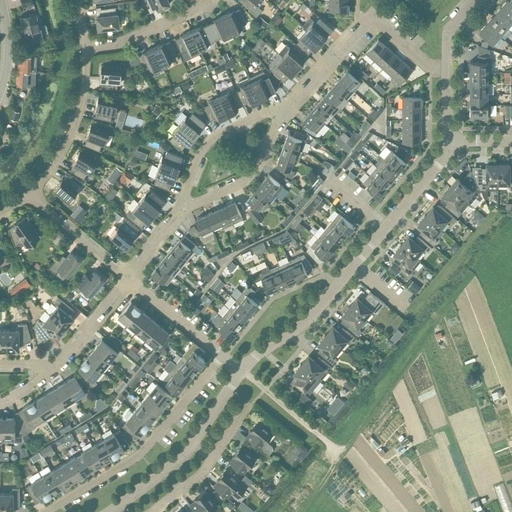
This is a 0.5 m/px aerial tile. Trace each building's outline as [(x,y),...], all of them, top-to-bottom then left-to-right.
[(146,0),(149,7),(155,4),(158,9),(170,3),(168,0),(146,0)] [(238,0),(249,9),(248,10),(256,17),(262,10),(256,5),(260,0),(238,0)] [(283,0),(282,0),(278,6),(281,9),(287,2),(283,0)] [(300,0),(293,0),(285,10),(291,15),(303,2),(300,0)] [(347,0),(328,0),(329,2),(329,12),(348,12),(348,2),(347,0)] [(506,0),(500,7),(511,17),(511,2),(509,0),(508,0),(506,0)] [(101,15),(96,16),(98,29),(105,28),(106,30),(113,29),(112,27),(119,26),(117,13),(116,13),(115,7),(116,7),(116,6),(101,8),(101,15)] [(223,15),(231,33),(242,28),(241,26),(246,23),(239,7),(238,8),(239,9),(234,12),(233,10),(230,12),(230,11),(229,12),(230,12),(223,15)] [(493,15),(507,27),(511,21),(511,17),(500,7),(493,15)] [(43,36),(37,13),(21,17),(27,41),(43,36)] [(206,22),(215,41),(214,38),(219,36),(220,38),(231,33),(223,15),(216,18),(215,18),(215,19),(212,20),(213,22),(208,24),(207,22),(206,22)] [(306,29),(305,29),(320,42),(325,37),(326,36),(328,34),(327,32),(331,28),(332,29),(317,15),(317,16),(318,16),(319,17),(315,22),(313,20),(310,17),(302,26),(306,29)] [(486,23),(500,35),(507,27),(493,15),(486,23)] [(260,16),(256,21),(264,27),(268,23),(260,16)] [(190,30),(199,48),(210,43),(208,41),(214,38),(215,41),(206,22),(206,23),(207,24),(202,27),(201,25),(198,27),(198,26),(190,30)] [(492,43),(500,35),(486,23),(479,32),(492,43)] [(293,42),(309,56),(307,54),(311,50),(312,51),(315,48),(315,49),(315,48),(320,42),(305,29),(298,38),(300,40),(296,44),(294,42),(293,42)] [(174,37),(182,56),(185,60),(201,53),(199,48),(190,30),(183,33),(180,35),(180,36),(175,39),(175,37),(174,37)] [(260,36),(256,41),(261,45),(265,40),(260,36)] [(378,39),(365,53),(374,61),(386,47),(378,39)] [(153,47),(161,66),(172,61),(171,58),(177,56),(178,58),(177,58),(178,58),(169,40),(170,42),(165,44),(164,42),(160,44),(153,47)] [(282,55),(297,69),(302,63),(304,60),(303,59),(307,55),(308,56),(309,56),(293,42),(293,43),(295,44),(292,49),(286,44),(278,52),(279,53),(282,55)] [(142,66),(145,73),(146,73),(146,72),(145,73),(144,71),(150,68),(151,70),(161,66),(153,47),(146,51),(146,50),(146,51),(142,52),(143,54),(138,56),(137,55),(137,57),(142,66)] [(386,47),(374,61),(376,63),(382,68),(395,54),(388,48),(386,47)] [(269,64),(269,69),(285,83),(285,82),(284,81),(287,76),(289,78),(291,75),(292,75),(292,74),(296,69),(297,69),(282,55),(279,53),(269,64)] [(395,54),(382,68),(383,69),(389,74),(390,75),(391,76),(399,67),(403,62),(402,61),(397,56),(396,55),(395,54)] [(18,71),(36,72),(36,71),(37,56),(31,56),(19,55),(18,71)] [(470,61),(470,72),(487,72),(490,72),(490,55),(478,55),(478,61),(470,61)] [(137,57),(129,61),(133,70),(142,66),(137,57)] [(354,62),(350,65),(356,70),(359,67),(354,62)] [(399,67),(391,76),(400,84),(412,70),(404,62),(403,62),(399,67)] [(120,83),(121,68),(101,67),(100,77),(100,78),(100,82),(102,82),(101,87),(99,87),(99,88),(119,89),(117,89),(117,83),(120,83)] [(357,71),(366,79),(369,76),(360,68),(357,71)] [(339,78),(354,91),(361,83),(347,70),(339,78)] [(18,71),(17,86),(27,86),(28,86),(35,87),(35,79),(36,79),(36,72),(18,71)] [(259,99),(266,96),(266,97),(267,96),(270,95),(269,93),(274,91),(275,92),(276,92),(267,74),(263,71),(249,77),(251,81),(259,99)] [(470,72),(470,83),(487,83),(487,72),(470,72)] [(235,89),(243,107),(244,107),(243,105),(248,103),(249,104),(252,103),(253,103),(259,99),(251,81),(249,77),(239,82),(241,86),(240,86),(241,89),(236,91),(235,88),(235,89)] [(332,86),(346,99),(354,91),(339,78),(332,86)] [(187,80),(181,83),(184,89),(190,86),(187,80)] [(386,91),(377,83),(374,86),(383,94),(386,91)] [(470,83),(470,94),(487,94),(487,83),(470,83)] [(179,85),(173,88),(176,94),(181,91),(179,85)] [(325,94),(339,108),(341,109),(348,101),(346,99),(332,86),(325,94)] [(219,96),(227,114),(234,111),(235,111),(234,111),(238,110),(237,108),(242,105),(243,107),(235,89),(234,89),(236,91),(230,94),(229,91),(219,96)] [(318,102),(332,115),(339,108),(325,94),(318,102)] [(470,94),(470,104),(487,104),(487,94),(470,94)] [(111,115),(114,115),(118,101),(98,96),(96,106),(95,106),(95,107),(95,110),(96,111),(95,116),(93,116),(93,117),(113,121),(112,121),(110,120),(111,115)] [(220,118),(227,114),(219,96),(208,101),(209,104),(204,106),(203,104),(203,103),(202,104),(211,122),(211,120),(216,118),(216,119),(220,118)] [(421,97),(402,97),(402,109),(421,108),(421,97)] [(317,102),(310,110),(321,120),(322,120),(325,123),(332,115),(318,102),(317,102)] [(481,116),(490,116),(490,104),(487,104),(470,104),(470,116),(476,116),(476,117),(477,118),(479,118),(481,117),(481,116)] [(156,106),(150,113),(156,118),(162,111),(156,106)] [(421,108),(402,109),(402,120),(421,120),(421,108)] [(373,109),(367,115),(373,121),(374,121),(376,119),(379,114),(376,112),(373,109)] [(13,110),(10,119),(16,121),(19,112),(13,110)] [(186,115),(179,124),(194,137),(199,131),(199,132),(200,131),(199,131),(202,128),(200,127),(204,122),(205,124),(206,123),(190,110),(190,111),(192,112),(188,117),(186,115)] [(307,123),(302,128),(315,135),(318,132),(325,123),(322,120),(321,120),(310,110),(303,119),(307,123)] [(117,119),(115,126),(121,128),(124,121),(117,119)] [(366,120),(360,126),(362,128),(365,131),(371,124),(366,120)] [(421,120),(402,120),(402,121),(402,131),(421,131),(421,120)] [(101,145),(104,146),(109,132),(91,124),(87,134),(86,134),(86,135),(85,138),(87,139),(85,144),(83,143),(83,144),(101,152),(102,151),(101,151),(99,150),(101,145)] [(189,143),(194,137),(179,124),(171,133),(173,135),(169,140),(168,138),(168,137),(167,138),(183,151),(182,149),(185,145),(187,146),(189,143),(190,143),(189,143)] [(369,131),(362,140),(365,143),(369,138),(373,133),(369,131)] [(421,131),(402,131),(402,132),(402,143),(420,143),(421,143),(421,132),(421,131)] [(287,134),(283,144),(302,151),(306,141),(288,134),(287,134)] [(313,138),(310,143),(316,148),(320,144),(313,138)] [(347,140),(346,142),(348,144),(352,147),(355,144),(349,138),(347,140)] [(362,140),(354,148),(358,151),(362,147),(365,143),(362,140)] [(346,142),(342,147),(348,152),(352,147),(348,144),(346,142)] [(283,144),(280,154),(294,160),(298,161),(302,151),(283,144)] [(397,146),(393,151),(397,155),(400,157),(404,152),(397,146)] [(352,152),(348,156),(353,161),(357,156),(360,153),(358,151),(354,148),(352,152)] [(136,149),(133,155),(139,158),(142,152),(136,149)] [(162,155),(158,166),(177,173),(179,166),(180,166),(179,166),(181,162),(179,162),(181,156),(183,157),(183,156),(164,149),(164,150),(165,150),(167,150),(165,156),(162,155)] [(383,158),(399,171),(406,162),(405,162),(400,157),(397,155),(393,151),(391,149),(383,158)] [(68,170),(69,170),(86,180),(86,179),(85,179),(83,178),(87,173),(89,174),(96,161),(79,151),(74,161),(74,160),(73,161),(72,164),(73,165),(70,170),(69,169),(68,170)] [(276,165),(281,167),(280,171),(292,178),(294,171),(290,169),(294,160),(280,154),(276,165)] [(348,156),(341,165),(346,169),(353,161),(348,156)] [(132,157),(128,163),(133,166),(137,160),(132,157)] [(377,166),(392,179),(399,171),(383,158),(377,166)] [(480,177),(474,177),(477,183),(480,190),(483,195),(484,199),(487,199),(487,190),(485,190),(487,186),(489,183),(497,183),(497,163),(497,164),(486,164),(486,165),(486,167),(480,168),(480,177)] [(497,163),(497,183),(498,183),(506,183),(510,190),(511,189),(511,169),(509,169),(509,164),(498,164),(498,163),(497,163)] [(116,166),(112,171),(119,175),(122,171),(116,166)] [(177,174),(177,173),(158,166),(154,177),(156,178),(154,184),(152,183),(151,182),(151,183),(170,190),(169,189),(171,184),(172,184),(174,181),(174,180),(176,174),(177,174)] [(321,171),(324,173),(328,176),(331,172),(328,168),(326,166),(321,171)] [(377,166),(370,175),(385,187),(392,179),(377,166)] [(449,186),(469,203),(475,196),(480,190),(477,183),(474,177),(472,172),(470,171),(465,177),(464,178),(461,182),(457,178),(450,187),(449,186)] [(59,182),(52,191),(68,203),(77,192),(75,190),(79,185),(81,187),(66,174),(65,174),(67,176),(63,180),(62,179),(60,182),(59,182)] [(261,182),(272,192),(276,195),(283,187),(269,174),(268,174),(261,182)] [(377,195),(377,196),(385,187),(370,175),(362,183),(377,195)] [(319,176),(314,182),(319,186),(321,184),(324,180),(319,176)] [(261,182),(254,190),(266,200),(272,192),(261,182)] [(441,202),(448,208),(458,216),(461,213),(469,203),(449,186),(449,187),(442,196),(445,198),(441,202)] [(146,193),(138,202),(154,214),(158,209),(159,209),(159,208),(161,205),(160,204),(163,200),(165,201),(150,188),(149,188),(146,193)] [(254,191),(247,199),(247,200),(262,212),(269,203),(266,200),(254,190),(254,191)] [(107,194),(104,198),(109,202),(112,198),(107,194)] [(317,194),(309,202),(315,207),(321,199),(322,198),(317,194)] [(224,206),(233,223),(243,219),(235,201),(224,206)] [(127,216),(133,221),(142,229),(143,228),(141,227),(145,222),(146,224),(148,221),(149,221),(149,220),(154,214),(138,202),(131,211),(129,210),(126,213),(127,215),(127,216)] [(305,207),(301,213),(307,217),(308,216),(315,207),(309,202),(305,207)] [(298,204),(293,209),(297,213),(297,212),(302,207),(298,204)] [(424,215),(440,228),(445,221),(453,222),(456,219),(440,205),(436,210),(432,207),(425,216),(425,215),(424,215)] [(215,210),(214,210),(221,224),(223,228),(233,223),(224,206),(215,210)] [(264,218),(254,206),(247,212),(257,224),(264,218)] [(76,207),(70,214),(80,223),(86,216),(84,213),(76,207)] [(114,210),(110,215),(117,222),(121,217),(114,210)] [(214,210),(205,214),(212,228),(221,224),(214,210)] [(478,211),(476,214),(482,219),(485,217),(478,211)] [(331,221),(346,233),(353,225),(349,221),(351,219),(345,214),(343,216),(338,212),(331,221)] [(205,215),(195,219),(195,220),(203,237),(214,232),(212,228),(205,214),(205,215)] [(420,234),(424,237),(433,245),(437,242),(434,235),(439,228),(440,228),(424,215),(425,216),(418,225),(424,229),(420,234)] [(8,229),(14,245),(25,241),(28,244),(39,237),(25,217),(8,229)] [(118,226),(109,237),(124,250),(131,242),(132,241),(134,238),(133,237),(139,229),(125,218),(122,221),(123,221),(125,223),(121,227),(118,226)] [(324,229),(339,242),(346,233),(331,221),(324,229)] [(317,237),(332,250),(339,242),(324,229),(317,237)] [(58,233),(54,238),(61,243),(62,244),(66,239),(58,233)] [(400,244),(421,261),(416,257),(421,250),(428,251),(432,248),(418,236),(414,241),(408,236),(401,245),(400,244)] [(319,264),(325,258),(325,259),(332,250),(317,237),(307,250),(319,264)] [(172,247),(187,260),(194,251),(187,245),(179,239),(172,247)] [(188,243),(187,245),(194,251),(195,249),(197,246),(190,240),(188,243)] [(394,261),(399,266),(409,274),(412,271),(421,261),(400,244),(401,245),(394,254),(397,257),(394,261)] [(172,247),(165,255),(177,265),(180,268),(187,260),(172,247)] [(61,253),(48,269),(49,269),(49,268),(54,272),(59,271),(59,270),(67,276),(79,262),(79,261),(80,260),(77,258),(77,257),(72,253),(71,252),(69,254),(64,260),(59,256),(62,254),(61,253)] [(222,252),(209,258),(212,261),(224,256),(222,252)] [(289,260),(297,278),(307,274),(307,273),(313,269),(303,254),(289,260)] [(158,264),(173,276),(180,268),(165,255),(158,264)] [(279,265),(287,283),(297,278),(289,260),(279,265)] [(233,261),(228,265),(232,271),(238,267),(233,261)] [(152,273),(166,285),(173,276),(158,264),(151,273),(152,273)] [(392,264),(387,269),(395,275),(399,270),(392,264)] [(267,265),(251,272),(255,282),(261,279),(267,292),(277,287),(269,269),(267,265)] [(279,265),(269,269),(277,287),(287,283),(279,265)] [(85,273),(72,288),(72,289),(73,288),(78,292),(82,290),(83,289),(90,296),(96,289),(98,291),(103,285),(100,284),(103,281),(104,280),(100,277),(95,272),(95,273),(94,272),(93,274),(92,274),(90,277),(85,273)] [(203,281),(200,284),(204,287),(207,284),(211,279),(207,276),(203,281)] [(22,281),(18,283),(23,290),(30,285),(27,280),(25,278),(22,281)] [(235,300),(251,312),(258,303),(257,303),(243,291),(235,300)] [(50,314),(49,313),(67,328),(66,327),(73,319),(74,318),(66,311),(70,306),(71,307),(57,295),(57,296),(58,297),(54,301),(56,306),(56,307),(50,314)] [(349,306),(364,318),(370,312),(377,313),(380,309),(385,303),(375,295),(370,301),(368,299),(364,300),(362,302),(357,298),(350,306),(349,305),(349,306)] [(229,308),(244,320),(251,312),(235,300),(229,308)] [(118,316),(127,324),(140,309),(131,301),(118,316)] [(191,309),(190,310),(192,311),(195,314),(200,309),(194,305),(191,309)] [(342,323),(348,328),(358,336),(361,332),(359,325),(364,319),(364,318),(349,306),(349,307),(342,315),(346,318),(342,323)] [(222,316),(237,329),(244,320),(229,308),(222,316)] [(140,309),(127,324),(137,332),(149,316),(140,309)] [(32,326),(43,340),(44,340),(43,339),(53,332),(56,335),(58,337),(59,336),(66,328),(67,328),(49,313),(49,314),(50,314),(44,321),(43,321),(38,320),(33,326),(33,325),(32,326)] [(149,316),(137,332),(146,339),(159,324),(149,316)] [(215,325),(229,337),(230,337),(237,329),(222,316),(215,325)] [(6,328),(6,351),(7,351),(7,350),(17,350),(19,350),(19,347),(19,343),(30,340),(31,341),(31,340),(26,323),(26,324),(19,324),(16,328),(16,329),(7,329),(7,328),(6,328)] [(159,324),(146,339),(155,347),(168,332),(159,324)] [(325,335),(340,348),(340,347),(345,341),(353,342),(356,338),(346,330),(342,335),(333,327),(325,335)] [(108,337),(118,345),(121,341),(112,333),(108,337)] [(389,338),(394,343),(399,337),(394,333),(389,338)] [(324,349),(320,353),(334,365),(337,361),(334,354),(340,348),(325,335),(324,335),(325,336),(318,344),(324,349)] [(94,349),(109,361),(117,352),(102,339),(94,349)] [(161,345),(158,349),(165,355),(167,353),(166,349),(165,348),(168,344),(165,341),(161,345)] [(193,342),(182,355),(198,368),(205,359),(204,359),(201,356),(205,352),(193,342)] [(86,358),(101,371),(109,361),(94,349),(86,358)] [(127,352),(137,360),(140,357),(130,349),(127,352)] [(175,364),(191,376),(198,368),(182,355),(175,364)] [(301,364),(300,364),(320,381),(332,367),(322,359),(318,364),(308,356),(301,364)] [(147,362),(143,367),(146,370),(151,365),(155,360),(151,357),(147,362)] [(84,372),(79,377),(93,388),(97,382),(94,380),(101,371),(86,358),(78,367),(84,372)] [(169,372),(184,384),(191,376),(175,364),(169,372)] [(301,365),(294,373),(298,377),(294,381),(309,394),(313,390),(320,381),(300,364),(301,365)] [(141,369),(129,384),(133,387),(145,372),(141,369)] [(176,393),(177,393),(184,384),(169,372),(162,381),(176,393)] [(64,382),(75,399),(85,392),(75,375),(64,382)] [(115,389),(119,392),(127,383),(123,380),(115,389)] [(347,380),(343,385),(350,390),(354,385),(347,380)] [(54,388),(65,405),(75,399),(64,382),(54,388)] [(149,392),(164,405),(172,396),(157,383),(149,392)] [(44,395),(54,411),(65,405),(54,388),(44,395)] [(497,390),(491,393),(493,399),(499,397),(497,390)] [(303,391),(298,397),(309,406),(314,401),(303,391)] [(141,402),(157,414),(164,405),(149,392),(141,402)] [(34,401),(44,418),(54,411),(44,395),(34,401)] [(337,396),(333,401),(340,407),(341,405),(344,402),(340,399),(337,396)] [(17,416),(18,422),(22,435),(25,433),(36,427),(34,424),(44,418),(34,401),(23,407),(25,411),(17,416)] [(134,411),(149,424),(157,414),(141,402),(134,411)] [(90,411),(79,418),(81,422),(92,415),(90,411)] [(138,431),(141,433),(149,424),(134,411),(126,421),(122,426),(134,436),(138,431)] [(14,417),(2,417),(2,437),(2,441),(2,442),(14,442),(25,441),(22,435),(18,422),(14,420),(14,417)] [(246,437),(260,448),(269,456),(269,455),(274,448),(266,441),(273,433),(258,421),(249,432),(250,433),(246,437)] [(86,422),(75,429),(78,433),(89,426),(86,422)] [(69,423),(59,430),(61,434),(72,427),(69,423)] [(114,433),(103,439),(114,456),(130,447),(120,431),(115,434),(114,433)] [(66,435),(56,442),(58,445),(63,442),(65,444),(70,441),(66,435)] [(93,445),(103,462),(114,456),(103,439),(93,445)] [(40,450),(43,455),(44,457),(54,450),(50,444),(40,450)] [(83,452),(93,469),(103,462),(93,445),(83,452)] [(246,469),(247,469),(256,458),(241,446),(232,457),(233,458),(230,462),(243,473),(246,469)] [(300,450),(296,455),(301,459),(309,450),(307,448),(304,446),(300,450)] [(72,458),(83,475),(93,469),(83,452),(72,458)] [(62,464),(73,481),(83,475),(72,458),(62,464)] [(52,470),(62,487),(73,481),(62,464),(52,470)] [(214,486),(218,489),(227,497),(231,492),(237,498),(246,486),(240,481),(239,481),(226,469),(216,481),(217,481),(214,486)] [(42,476),(52,493),(62,487),(52,470),(42,476)] [(244,475),(239,481),(240,481),(246,486),(251,480),(244,475)] [(26,487),(34,500),(39,496),(41,500),(52,493),(42,476),(31,483),(32,484),(26,487)] [(269,484),(265,489),(270,493),(274,488),(269,484)] [(1,493),(0,511),(13,511),(13,503),(20,503),(20,488),(13,488),(10,492),(10,493),(1,493)] [(196,511),(220,511),(221,511),(205,491),(194,500),(195,501),(191,505),(196,511)]
